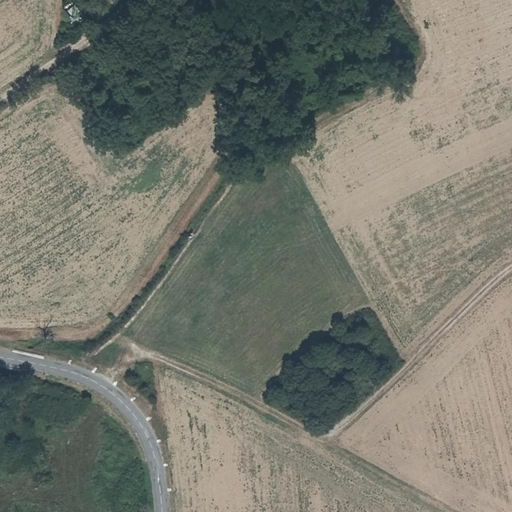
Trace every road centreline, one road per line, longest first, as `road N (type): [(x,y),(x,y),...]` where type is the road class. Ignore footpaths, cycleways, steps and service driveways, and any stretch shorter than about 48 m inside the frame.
road 1 (track): [(104,387),(130,358),(154,355),(311,431),(332,430),(511,270)]
road 2 (tertiary): [(162,511),(145,437),(116,394),(75,370),(0,354)]
road 3 (track): [(0,98),(130,0)]
